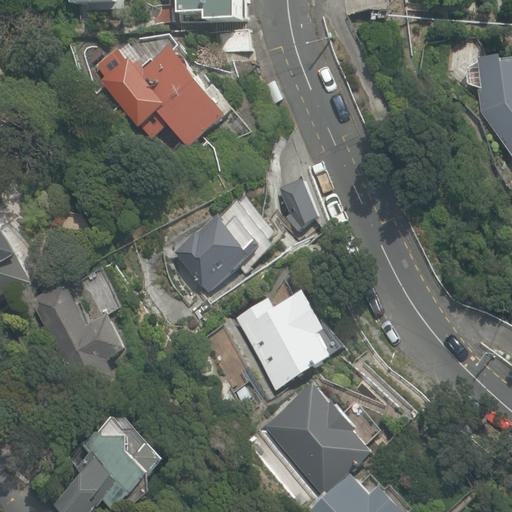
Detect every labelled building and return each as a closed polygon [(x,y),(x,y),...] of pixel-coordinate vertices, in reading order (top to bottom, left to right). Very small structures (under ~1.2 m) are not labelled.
[(180,0),(181,13),(215,11),(216,20),(255,19),(254,0),(180,0)] [(131,36),(92,68),(152,143),(176,124),(209,164),(257,126),(192,45),(159,71),(131,36)] [(511,159),(511,53),(475,55),(478,108),(511,159)] [(0,211),(0,299),(42,279),(6,208),(0,211)] [(214,293),(262,254),(258,250),(270,241),(247,214),(235,224),(230,217),(210,234),(206,230),(180,252),(214,293)] [(86,286),(52,304),(102,400),(135,383),(125,363),(149,350),(114,283),(90,295),(86,286)] [(276,298),(239,318),(281,390),(342,357),(330,335),(338,331),(314,290),(281,309),(276,298)] [(333,384),(268,426),(310,490),(375,448),(333,384)] [(111,447),(120,462),(66,495),(76,511),(124,511),(132,507),(134,511),(159,511),(188,494),(146,426),(111,447)] [(322,506),(314,511),(429,511),(415,494),(400,506),(367,462),(317,500),(322,506)]
